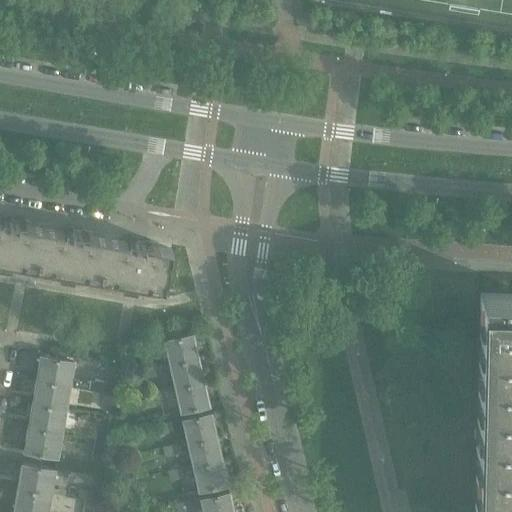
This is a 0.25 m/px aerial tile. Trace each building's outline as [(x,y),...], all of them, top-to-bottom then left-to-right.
[(45,228),(0,220),(0,260),(39,268),(45,228)] [(108,239),(82,234),(45,228),(39,268),(102,278),(108,239)] [(172,250),(108,239),(102,278),(165,289),(172,250)] [(511,511),(511,293),(481,293),(480,310),(475,511),(511,511)] [(164,339),(165,340),(170,363),(198,357),(193,333),(164,339)] [(153,343),(140,345),(142,354),(155,351),(153,343)] [(40,354),(36,378),(70,384),(74,360),(40,354)] [(204,380),(198,357),(170,363),(175,386),(204,380)] [(160,375),(158,366),(145,369),(147,378),(160,375)] [(70,384),(36,378),(32,402),(65,408),(70,384)] [(204,380),(175,386),(181,411),(209,404),(204,380)] [(106,383),(105,390),(104,395),(115,397),(117,385),(106,383)] [(165,398),(163,389),(151,392),(153,401),(165,398)] [(115,397),(104,395),(101,407),(113,409),(115,397)] [(65,408),(32,402),(28,427),(61,432),(65,408)] [(183,418),(183,419),(188,442),(217,436),(211,412),(183,418)] [(171,422),(159,425),(161,434),(173,431),(171,422)] [(61,432),(28,427),(24,451),(57,456),(61,432)] [(98,430),(96,438),(96,442),(107,444),(109,432),(98,430)] [(217,436),(188,442),(193,465),(222,459),(217,436)] [(107,444),(96,442),(93,454),(105,456),(107,444)] [(178,454),(176,445),(164,447),(166,457),(178,454)] [(222,459),(193,465),(199,490),(227,483),(222,459)] [(55,468),(22,463),(18,487),(51,492),(55,468)] [(184,477),(181,468),(169,471),(171,480),(184,477)] [(47,511),(51,492),(18,487),(13,511),(17,511),(47,511)] [(87,491),(86,498),(85,503),(97,505),(99,493),(87,491)] [(234,511),(229,491),(201,497),(204,511),(234,511)] [(182,511),(191,510),(189,501),(177,504),(178,511),(182,511)] [(95,511),(97,505),(85,503),(83,511),(95,511)]
